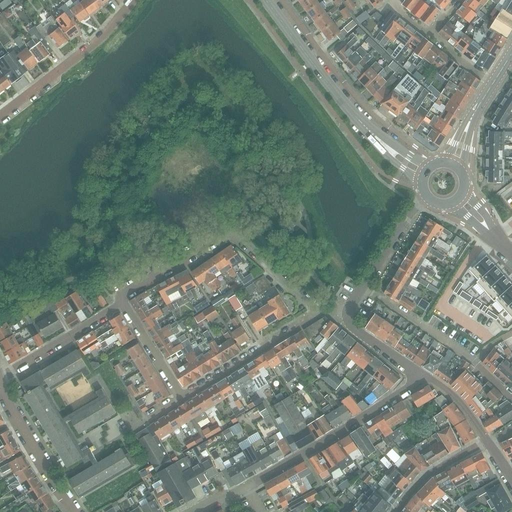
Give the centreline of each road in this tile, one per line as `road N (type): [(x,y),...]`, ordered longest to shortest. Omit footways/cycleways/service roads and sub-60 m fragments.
road 1 (residential): [(122,304),(124,294),(231,234),(321,312)]
road 2 (secondary): [(424,173),(373,137),(265,0)]
road 3 (residential): [(247,486),(332,438),(419,373)]
road 4 (residential): [(511,398),(470,359),(362,287)]
road 5 (residential): [(0,116),(107,32),(134,0)]
road 6 (residential): [(181,397),(321,312)]
road 7 (residential): [(72,511),(0,384)]
road 8 (residential): [(0,381),(122,304)]
